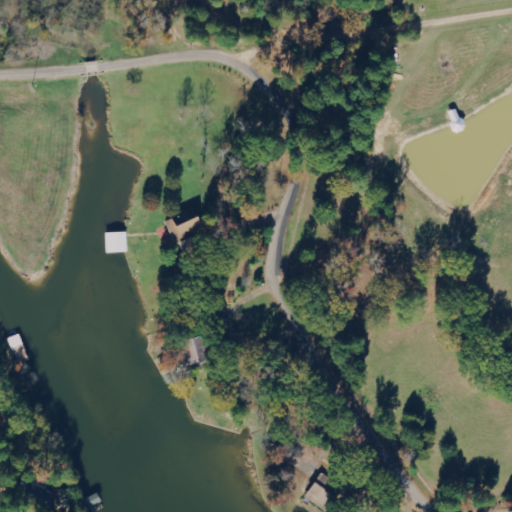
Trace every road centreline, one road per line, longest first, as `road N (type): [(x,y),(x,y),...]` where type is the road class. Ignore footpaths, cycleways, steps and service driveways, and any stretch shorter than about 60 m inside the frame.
road 1 (residential): [(511,275),(411,187),(334,156),(26,185),(0,179)]
road 2 (residential): [(385,511),(322,419),(317,399),(346,275),(277,157)]
